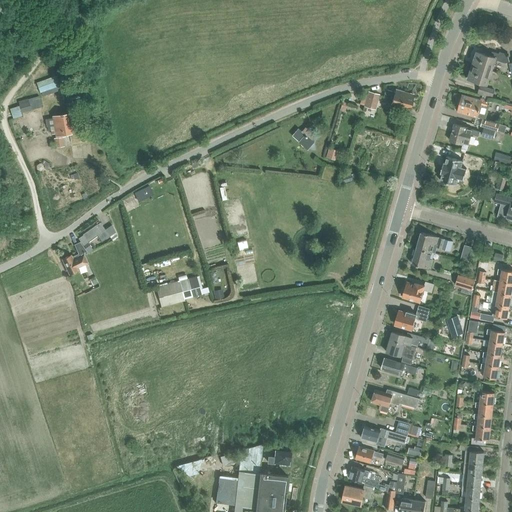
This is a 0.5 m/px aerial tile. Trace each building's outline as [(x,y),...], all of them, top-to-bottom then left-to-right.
[(476,51),(472,64),(491,70),(495,61),(496,61),(497,60),(505,62),(509,61),(508,56),(506,55),(506,53),(499,51),(499,53),(492,51),(490,55),(476,51)] [(491,70),(472,64),(468,78),(487,84),(491,70)] [(38,83),(42,92),(60,85),(57,76),(38,83)] [(477,94),(491,98),(493,89),(480,85),(477,94)] [(386,87),(384,92),(383,97),(385,98),(385,99),(392,101),(390,108),(396,110),(397,108),(408,111),(412,96),(404,94),(404,92),(386,87)] [(364,106),(375,109),(379,94),(368,90),(364,106)] [(460,104),(458,110),(477,116),(475,124),(480,125),(484,126),(495,130),(498,131),(500,131),(501,131),(505,132),(507,125),(500,123),(498,122),(486,119),(490,104),(488,103),(486,103),(487,100),(481,98),(481,100),(462,95),(462,97),(460,97),(458,103),(460,104)] [(55,130),(51,130),(52,134),(55,134),(56,136),(54,136),(56,147),(64,146),(63,137),(67,136),(67,134),(74,134),(71,114),(52,117),(52,118),(55,130)] [(449,140),(462,143),(469,145),(472,134),(478,136),(480,131),(467,128),(467,127),(454,123),(449,140)] [(481,135),(481,136),(493,139),(494,136),(495,131),(495,130),(484,126),(482,133),(481,135)] [(298,128),(292,135),(299,141),(298,142),(307,150),(314,142),(312,140),(316,136),(306,127),(302,131),(298,128)] [(325,158),(336,161),(338,150),(328,148),(325,158)] [(493,161),(502,163),(510,165),(511,157),(511,155),(496,151),(493,161)] [(440,180),(456,185),(458,178),(463,179),(466,169),(461,167),(463,161),(447,156),(445,163),(443,162),(440,173),(442,174),(440,180)] [(342,177),(343,180),(343,183),(353,181),(351,174),(342,177)] [(497,188),(503,190),(507,178),(500,176),(497,188)] [(149,186),(134,193),(138,200),(152,192),(149,186)] [(500,215),(511,218),(511,196),(497,192),(494,201),(503,204),(500,215)] [(101,241),(109,236),(99,223),(83,234),(84,235),(79,239),(83,246),(97,236),(101,241)] [(115,231),(109,236),(112,240),(118,237),(115,231)] [(421,232),(416,248),(434,253),(436,247),(439,248),(448,250),(451,240),(439,237),(421,232)] [(237,242),(239,251),(248,248),(246,240),(237,242)] [(83,255),(87,253),(80,242),(74,245),(78,254),(71,258),(70,256),(62,259),(69,274),(77,271),(76,268),(87,263),(83,255)] [(88,243),(83,246),(87,252),(92,249),(88,243)] [(472,247),(465,245),(461,259),(469,261),(472,247)] [(416,248),(412,264),(430,269),(432,262),(434,253),(416,248)] [(501,274),(500,281),(511,282),(511,270),(498,268),(497,274),(501,274)] [(455,285),(472,290),(475,279),(459,274),(455,285)] [(197,275),(179,280),(184,299),(209,292),(208,286),(203,288),(199,275),(197,276),(197,275)] [(493,291),(498,292),(511,295),(511,291),(511,282),(500,281),(494,279),(492,291),(493,291)] [(185,301),(184,299),(179,280),(156,286),(161,306),(162,306),(163,307),(185,301)] [(431,292),(434,284),(426,282),(425,285),(416,282),(415,285),(407,282),(403,297),(420,302),(424,290),(431,292)] [(222,290),(214,291),(216,299),(223,298),(222,290)] [(493,291),(491,303),(496,304),(509,306),(511,295),(498,292),(493,291)] [(472,311),(471,317),(480,319),(482,313),(477,312),(480,300),(475,299),(473,298),(472,306),(472,311)] [(495,308),(494,315),(494,316),(507,319),(509,306),(496,304),(491,303),(489,303),(488,306),(495,308)] [(426,321),(428,314),(429,309),(419,305),(417,311),(417,314),(407,311),(406,313),(398,311),(394,324),(412,329),(415,318),(426,321)] [(463,333),(458,316),(452,318),(447,320),(453,336),(463,333)] [(487,329),(486,334),(491,334),(490,341),(503,344),(505,332),(487,329)] [(430,339),(417,335),(408,332),(407,335),(393,331),(390,339),(405,344),(405,343),(411,345),(418,347),(420,341),(422,342),(425,343),(428,344),(426,350),(433,352),(434,349),(436,341),(430,339)] [(405,344),(390,339),(386,352),(401,356),(403,356),(401,362),(427,369),(428,364),(413,360),(414,354),(413,353),(403,350),(405,344)] [(490,341),(488,353),(501,355),(503,344),(490,341)] [(483,352),(483,357),(487,358),(486,365),(499,367),(501,355),(488,353),(483,352)] [(385,358),(382,368),(402,374),(403,369),(408,371),(409,365),(385,358)] [(481,364),(481,368),(485,369),(484,377),(497,379),(499,367),(486,365),(481,364)] [(408,371),(416,374),(418,368),(410,365),(409,365),(408,371)] [(475,391),(481,392),(481,391),(482,391),(483,384),(475,384),(475,391)] [(410,389),(409,395),(418,398),(420,391),(410,389)] [(393,391),(392,395),(375,390),(372,402),(382,405),(380,410),(388,412),(389,407),(390,402),(399,405),(400,403),(417,408),(420,398),(418,398),(409,395),(393,391)] [(481,392),(480,403),(494,405),(495,393),(482,391),(481,391),(481,392)] [(476,402),(475,407),(479,408),(479,415),(492,416),(494,405),(480,403),(476,402)] [(474,414),(474,419),(478,419),(477,426),(491,428),(492,416),(479,415),(474,414)] [(399,420),(396,432),(396,433),(407,436),(407,434),(411,424),(399,420)] [(454,422),(453,433),(459,433),(459,430),(466,430),(467,424),(461,423),(454,422)] [(411,424),(407,434),(418,438),(419,435),(421,427),(411,424)] [(377,442),(379,435),(385,437),(405,443),(405,442),(407,443),(409,437),(407,436),(396,433),(396,432),(387,430),(381,428),(380,430),(365,425),(361,438),(377,442)] [(473,426),(472,430),(477,431),(476,438),(490,440),(491,428),(477,426),(473,426)] [(239,453),(221,458),(223,466),(240,461),(239,469),(260,472),(262,444),(238,452),(239,453)] [(484,452),(478,451),(478,447),(467,445),(465,462),(483,463),(484,452)] [(382,458),(383,454),(359,446),(356,458),(371,462),(373,456),(382,458)] [(415,446),(413,453),(409,452),(409,454),(413,455),(413,454),(420,456),(422,447),(415,446)] [(266,462),(288,465),(290,450),(274,449),(273,457),(267,456),(266,462)] [(388,451),(385,460),(402,466),(405,456),(388,451)] [(411,457),(409,466),(415,468),(417,458),(411,457)] [(464,473),(468,474),(482,475),(483,463),(465,462),(464,473)] [(364,484),(374,487),(388,491),(390,484),(386,483),(385,485),(380,483),(381,481),(380,480),(380,478),(374,476),(375,474),(370,472),(371,471),(353,466),(350,478),(364,483),(364,484)] [(282,511),(287,477),(239,471),(233,511),(282,511)] [(399,473),(398,481),(396,491),(395,493),(403,494),(406,474),(399,473)] [(482,475),(468,474),(464,473),(463,485),(481,487),(482,475)] [(207,477),(196,480),(200,495),(211,492),(207,477)] [(389,490),(390,490),(391,490),(396,491),(398,481),(391,480),(389,490)] [(426,498),(433,498),(436,481),(428,480),(426,498)] [(370,499),(373,488),(364,485),(363,489),(346,485),(342,501),(361,505),(363,497),(370,499)] [(467,491),(466,497),(480,498),(481,487),(463,485),(462,490),(467,491)] [(391,490),(390,490),(390,491),(388,491),(385,508),(393,509),(395,493),(396,491),(391,490)] [(466,501),(465,509),(478,510),(480,498),(466,497),(460,497),(460,501),(466,501)] [(399,511),(411,511),(413,500),(401,498),(399,511)] [(413,500),(411,511),(423,511),(426,501),(413,500)]
